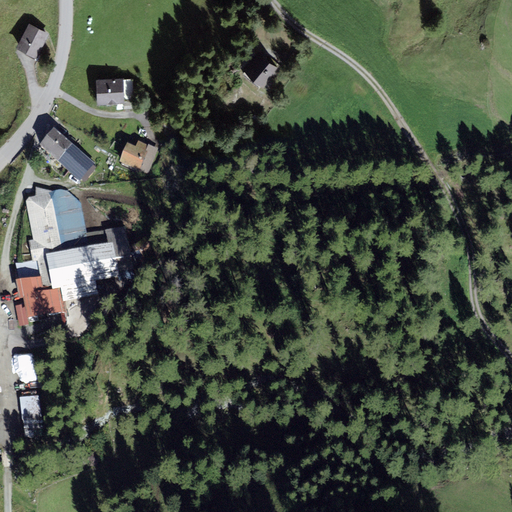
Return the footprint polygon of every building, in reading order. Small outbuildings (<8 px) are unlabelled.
[(38,60),(51,34),(31,24),(18,50),(38,60)] [(283,72),(262,54),(246,72),(266,91),(283,72)] [(127,80),(100,81),(100,104),(127,103),(127,80)] [(75,149),(57,133),(42,150),(60,165),(73,151),(75,149)] [(148,176),(158,153),(140,146),(138,151),(130,147),(122,166),(148,176)] [(73,151),(60,165),(85,187),(98,172),(73,151)] [(47,296),(65,293),(136,279),(125,229),(87,236),(82,205),(68,194),(63,193),(52,195),(37,190),(38,200),(31,201),(28,206),(35,244),(31,244),(35,266),(40,265),(42,281),(45,281),(47,296)] [(42,281),(18,286),(21,304),(26,303),(30,323),(69,316),(65,293),(47,296),(45,281),(42,281)] [(21,322),(11,323),(13,340),(23,339),(21,322)] [(40,397),(22,398),(24,439),(42,438),(40,397)]
